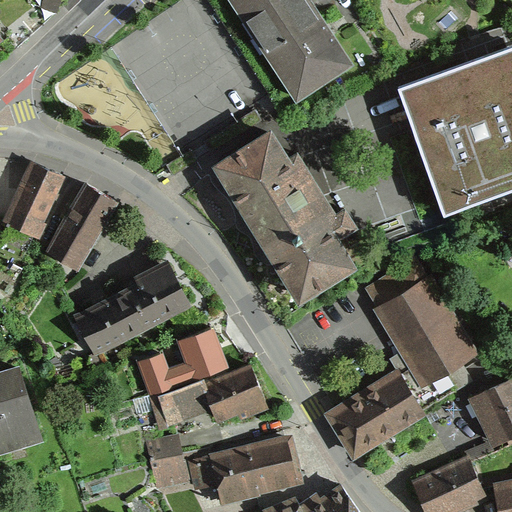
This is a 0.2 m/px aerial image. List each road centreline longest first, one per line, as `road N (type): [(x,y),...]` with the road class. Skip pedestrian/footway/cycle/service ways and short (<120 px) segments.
road 1 (tertiary): [(0,119),(77,152),(148,197),(213,262),(337,462),(384,511)]
road 2 (tertiary): [(101,0),(0,90)]
